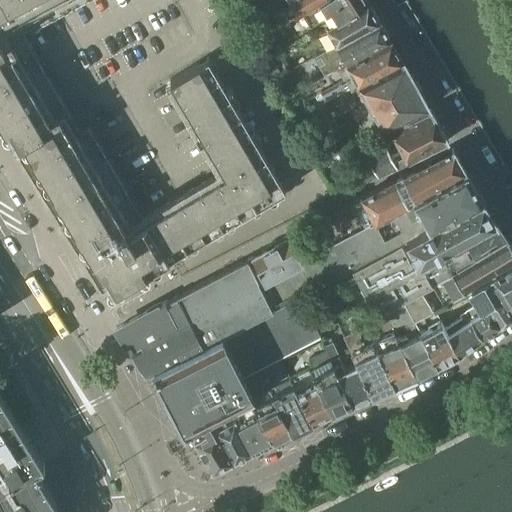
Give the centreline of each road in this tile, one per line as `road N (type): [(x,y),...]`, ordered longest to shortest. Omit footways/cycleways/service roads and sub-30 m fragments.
road 1 (residential): [(511,339),(451,382),(230,489)]
road 2 (residential): [(380,0),(511,217)]
road 3 (residential): [(94,332),(244,251)]
road 4 (secondary): [(72,383),(0,266)]
road 5 (secondary): [(72,383),(73,416),(115,509)]
